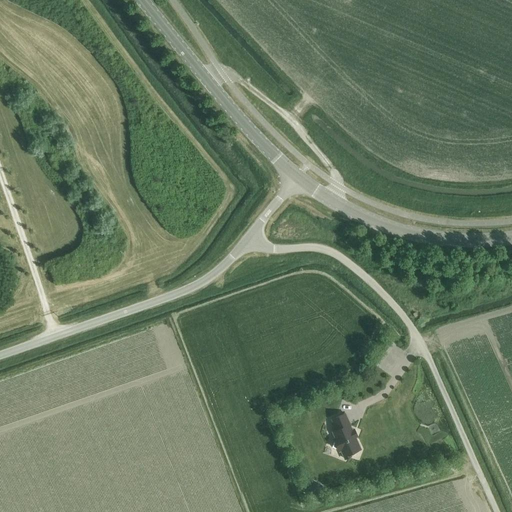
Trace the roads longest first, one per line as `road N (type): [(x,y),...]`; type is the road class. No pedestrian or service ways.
road 1 (unclassified): [(0,354),(196,286),(225,264),(297,177)]
road 2 (secondary): [(297,177),(141,0)]
road 3 (secondary): [(511,238),(407,233),(297,177)]
road 4 (track): [(336,203),(331,168),(291,118),(220,71),(202,75)]
road 5 (unknown): [(55,335),(0,177)]
